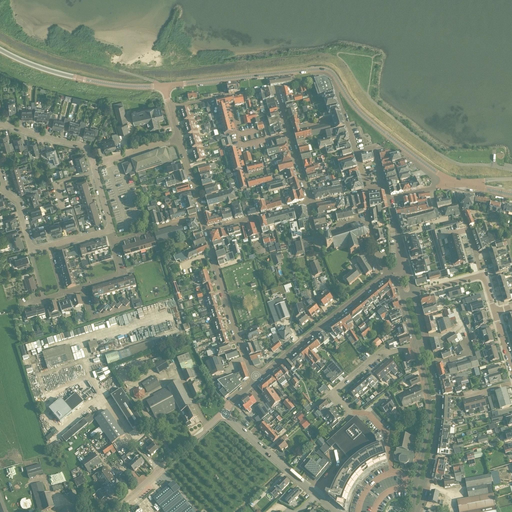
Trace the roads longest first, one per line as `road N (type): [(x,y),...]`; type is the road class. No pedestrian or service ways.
road 1 (residential): [(415,344),(380,351),(332,392),(387,434),(392,473)]
road 2 (tertiary): [(335,79),(310,69),(163,86)]
road 3 (tertiary): [(416,511),(437,413),(425,341)]
road 4 (tertiary): [(415,344),(429,420),(414,511)]
road 5 (tertiary): [(163,86),(80,78),(0,49)]
road 6 (tertiary): [(258,377),(387,275)]
road 7 (residential): [(258,377),(206,231)]
road 8 (tertiary): [(447,179),(365,117),(335,79)]
road 9 (residential): [(336,511),(223,413)]
road 10 (tertiary): [(116,511),(223,413)]
road 11 (residential): [(387,275),(369,217),(315,238)]
